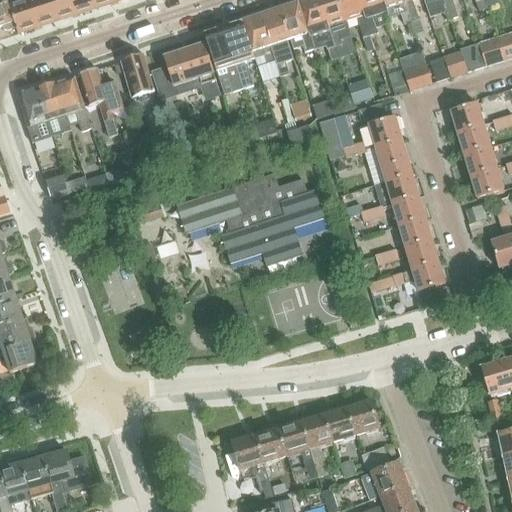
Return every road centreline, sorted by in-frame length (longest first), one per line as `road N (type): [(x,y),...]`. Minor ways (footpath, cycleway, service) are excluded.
road 1 (residential): [(511,74),(429,100),(420,117),(483,330)]
road 2 (residential): [(103,394),(0,114)]
road 3 (residential): [(103,394),(325,373),(380,360)]
road 4 (residential): [(0,82),(9,69),(218,0)]
road 5 (residential): [(441,511),(380,360)]
road 6 (residential): [(147,511),(103,394)]
